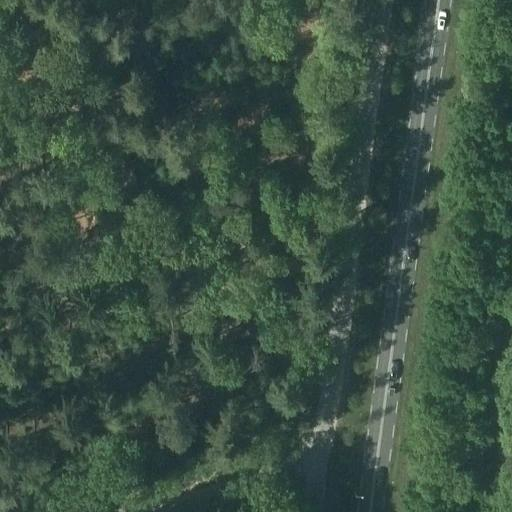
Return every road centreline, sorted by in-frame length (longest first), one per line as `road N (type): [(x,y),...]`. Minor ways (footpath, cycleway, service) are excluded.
road 1 (primary): [(370,511),(438,0)]
road 2 (tertiary): [(334,446),(386,0)]
road 3 (unclassified): [(474,511),(511,227)]
road 4 (unclassified): [(150,511),(334,446)]
